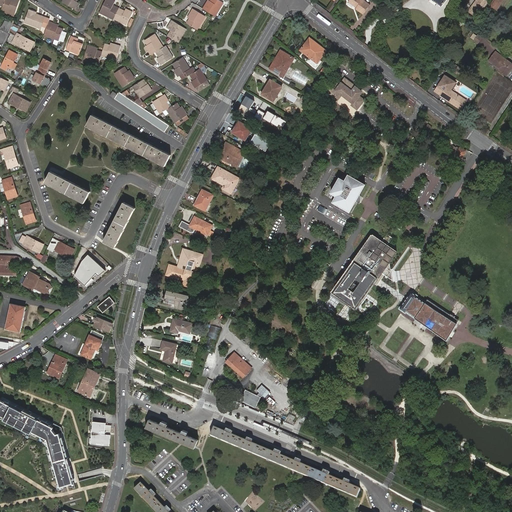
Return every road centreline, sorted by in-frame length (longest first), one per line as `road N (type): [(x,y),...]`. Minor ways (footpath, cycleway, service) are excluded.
road 1 (residential): [(388,511),(361,479),(215,416),(175,418),(121,399)]
road 2 (residential): [(511,160),(294,0)]
road 3 (residential): [(174,199),(124,177),(87,242),(48,221),(21,136)]
road 4 (residential): [(179,146),(68,71),(21,136)]
road 5 (residential): [(148,8),(134,56),(219,115)]
road 6 (tertiary): [(289,0),(219,115)]
road 7 (tertiary): [(147,269),(121,399)]
